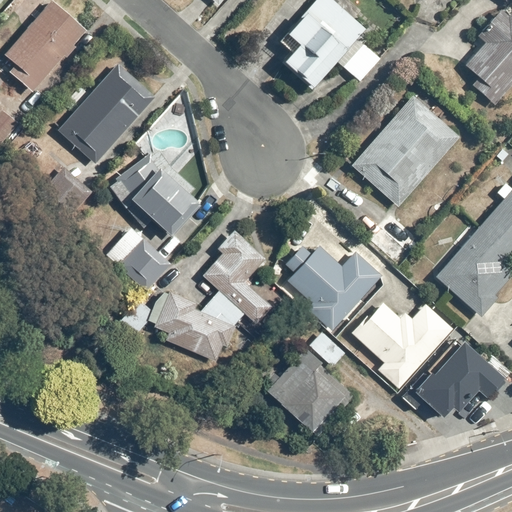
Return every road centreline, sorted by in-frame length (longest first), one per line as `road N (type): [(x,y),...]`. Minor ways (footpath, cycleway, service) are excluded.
road 1 (secondary): [(185,473),(256,495),(312,498),(402,487),(511,459)]
road 2 (secondary): [(0,397),(185,473)]
road 3 (residential): [(256,151),(203,62),(136,0)]
road 4 (secondary): [(175,507),(0,432)]
